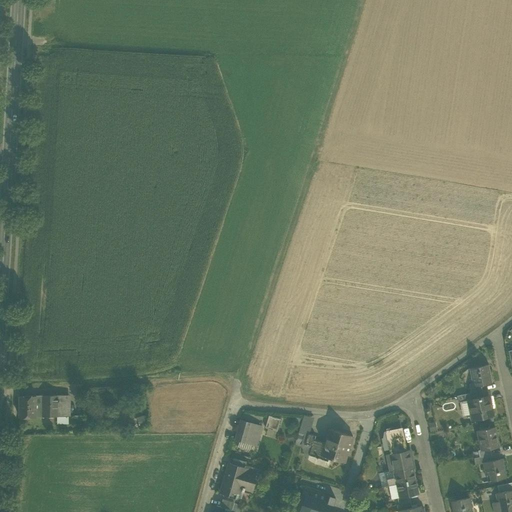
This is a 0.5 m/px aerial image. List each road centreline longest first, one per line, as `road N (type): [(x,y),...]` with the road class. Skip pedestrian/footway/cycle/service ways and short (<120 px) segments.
road 1 (track): [(361,0),(241,378),(8,393)]
road 2 (primary): [(0,310),(17,0)]
road 3 (residential): [(231,404),(378,414),(413,386)]
road 4 (residential): [(437,511),(413,386)]
